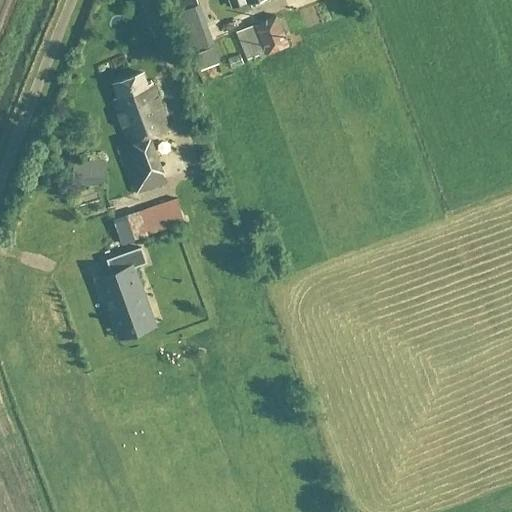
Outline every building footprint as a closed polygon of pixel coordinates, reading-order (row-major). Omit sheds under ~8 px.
[(205,0),(210,13),(235,4),(233,0),(243,0),(246,5),(257,0),(205,0)] [(310,0),(280,0),(283,9),(311,1),(310,0)] [(212,44),(199,5),(174,14),(187,53),(212,44)] [(253,27),(235,34),(246,64),(287,47),(275,17),(252,25),(253,27)] [(142,74),(112,85),(117,99),(112,100),(128,145),(119,148),(136,194),(164,183),(149,140),(168,133),(151,85),(147,86),(142,74)] [(103,163),(72,165),(74,187),(106,185),(103,163)] [(120,245),(130,241),(183,224),(176,199),(112,221),(120,245)] [(144,301),(132,268),(145,264),(140,249),(106,261),(111,274),(96,280),(115,333),(141,323),(151,320),(144,301)]
